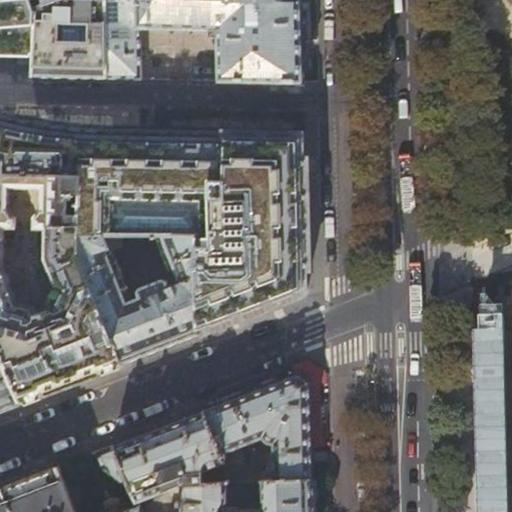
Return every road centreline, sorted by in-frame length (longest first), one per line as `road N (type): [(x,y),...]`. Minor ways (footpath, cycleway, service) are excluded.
road 1 (residential): [(0,451),(401,294)]
road 2 (tertiary): [(401,294),(393,0)]
road 3 (tertiary): [(407,511),(401,294)]
